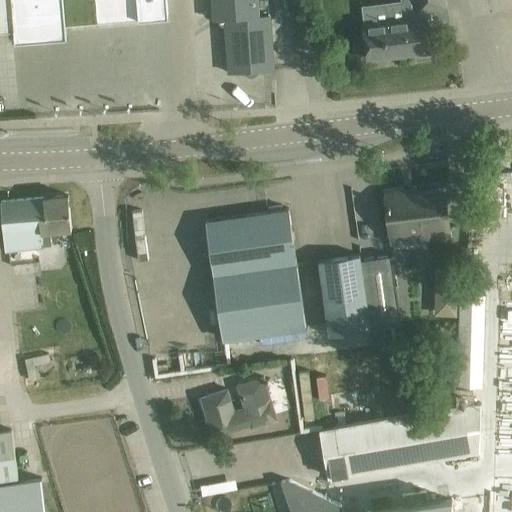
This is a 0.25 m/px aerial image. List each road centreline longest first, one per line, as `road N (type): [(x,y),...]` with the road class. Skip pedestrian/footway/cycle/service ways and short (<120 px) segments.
road 1 (tertiary): [(99,156),(511,108)]
road 2 (unclassified): [(176,511),(111,295),(99,156)]
